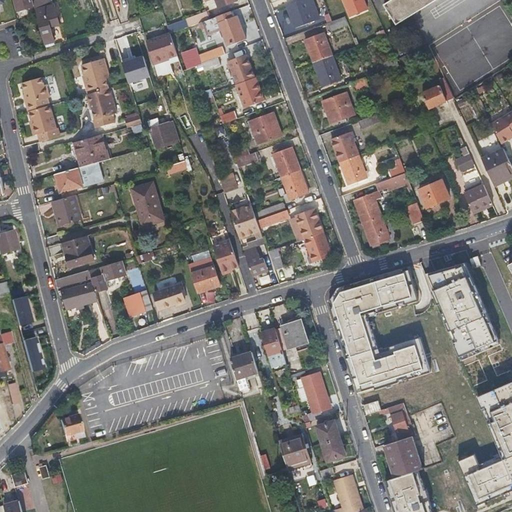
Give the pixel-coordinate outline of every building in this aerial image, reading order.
[(34,5),(33,0),(13,0),(16,10),(34,5)] [(33,0),(34,5),(45,45),(54,42),(51,27),(56,26),(55,22),(59,20),(55,8),(49,9),(46,0),(33,0)] [(284,0),(295,28),(319,19),(317,13),(312,14),(305,0),(284,0)] [(305,0),(312,14),(317,13),(312,0),(305,0)] [(343,0),(348,17),(369,11),(366,0),(343,0)] [(392,0),(383,5),(396,25),(436,0),(392,0)] [(189,27),(210,19),(207,12),(186,20),(189,27)] [(230,12),(216,17),(219,23),(233,18),(230,12)] [(233,18),(219,23),(213,26),(215,33),(221,30),(227,46),(246,38),(237,16),(233,18)] [(332,21),(335,29),(347,24),(344,17),(332,21)] [(314,63),(332,56),(324,34),(305,40),(314,63)] [(178,57),(170,35),(146,42),(153,64),(168,60),(178,57)] [(222,47),(198,56),(201,63),(221,56),(225,54),(222,47)] [(197,63),(192,49),(184,52),(189,66),(197,63)] [(122,64),(128,84),(145,78),(137,53),(131,55),(132,58),(121,61),(122,64)] [(228,61),(236,84),(255,78),(246,55),(228,61)] [(221,56),(201,63),(202,66),(204,71),(223,63),(221,56)] [(341,79),(332,56),(314,63),(322,86),(341,79)] [(79,65),(83,77),(102,71),(101,69),(106,67),(103,58),(79,65)] [(396,60),(395,59),(383,63),(385,71),(398,66),(396,60)] [(83,77),(87,95),(107,89),(105,80),(102,71),(83,77)] [(25,96),(46,89),(45,84),(42,85),(39,76),(21,82),(24,94),(25,96)] [(255,78),(236,84),(245,108),(263,101),(255,78)] [(355,83),(358,90),(367,86),(364,78),(355,82),(355,83)] [(453,99),(443,78),(439,80),(441,86),(422,94),(428,109),(453,99)] [(28,112),(49,106),(46,97),(48,96),(46,89),(25,96),(27,102),(25,103),(28,112)] [(107,89),(87,95),(94,119),(92,120),(95,128),(115,122),(113,114),(117,113),(110,89),(107,89)] [(346,92),(322,101),(331,124),(354,116),(346,92)] [(36,134),(39,141),(60,136),(58,128),(56,129),(49,106),(28,112),(34,134),(36,134)] [(234,111),(220,116),(222,124),(237,119),(234,111)] [(511,111),(491,124),(501,144),(509,139),(507,136),(511,132),(511,111)] [(273,112),(249,120),(258,144),(282,135),(273,112)] [(125,119),(127,127),(135,124),(141,123),(139,115),(125,119)] [(158,118),(148,121),(150,128),(160,124),(158,118)] [(369,119),(359,122),(361,130),(372,126),(372,125),(369,119)] [(180,146),(171,121),(160,124),(150,128),(158,153),(180,146)] [(138,131),(143,129),(141,123),(135,124),(138,131)] [(102,134),(76,142),(83,167),(109,159),(102,134)] [(332,141),(341,163),(359,156),(350,134),(332,141)] [(469,155),(464,145),(459,148),(464,158),(469,155)] [(247,146),(232,152),(235,160),(250,154),(247,146)] [(273,154),(281,177),(300,170),(291,147),(273,154)] [(503,150),(481,160),(492,183),(506,177),(508,180),(511,178),(511,167),(508,160),(503,150)] [(259,161),(256,152),(250,154),(235,160),(238,168),(259,161)] [(464,158),(455,161),(461,173),(474,166),(469,155),(464,158)] [(359,156),(341,163),(349,186),(367,179),(359,156)] [(167,179),(188,172),(184,159),(179,161),(156,170),(157,172),(166,200),(175,197),(171,184),(169,185),(167,179)] [(76,169),(54,175),(59,192),(81,186),(76,169)] [(300,170),(281,177),(290,201),(309,194),(300,170)] [(395,186),(396,189),(409,184),(405,173),(392,178),(395,186)] [(219,179),(223,193),(224,194),(232,191),(226,176),(219,179)] [(506,177),(492,183),(493,186),(508,180),(506,177)] [(387,180),(376,184),(379,192),(395,186),(392,178),(387,180)] [(420,190),(427,208),(449,199),(441,181),(420,190)] [(463,190),(465,194),(483,185),(481,182),(463,190)] [(151,183),(130,188),(141,226),(162,220),(151,183)] [(473,214),(492,205),(483,185),(465,194),(473,214)] [(363,224),(381,217),(375,201),(373,194),(355,201),(363,224)] [(76,195),(54,202),(60,226),(82,220),(76,195)] [(283,201),(268,207),(271,216),(286,210),(283,201)] [(412,225),(424,220),(417,202),(405,207),(412,225)] [(251,205),(246,207),(250,217),(249,218),(254,234),(256,240),(262,238),(259,230),(256,221),(253,212),(251,205)] [(250,217),(246,207),(230,214),(239,239),(254,234),(249,218),(250,217)] [(268,207),(253,212),(256,221),(271,216),(268,207)] [(303,239),(323,232),(315,209),(295,217),(303,239)] [(289,219),(286,210),(271,216),(274,224),(289,219)] [(271,216),(256,221),(259,230),(274,224),(271,216)] [(389,240),(381,217),(363,224),(371,246),(389,240)] [(0,228),(0,252),(18,248),(13,230),(1,233),(0,228)] [(331,255),(323,232),(303,239),(310,255),(306,257),(308,262),(312,261),(312,262),(331,255)] [(87,235),(64,242),(71,267),(95,259),(87,235)] [(299,246),(298,241),(289,244),(292,249),(299,246)] [(238,268),(229,242),(212,247),(221,274),(231,270),(238,268)] [(267,271),(264,262),(260,263),(254,248),(243,252),(252,277),(267,271)] [(274,249),(267,252),(274,271),(280,269),(274,249)] [(125,253),(127,259),(134,257),(132,251),(125,253)] [(147,261),(145,254),(135,257),(138,264),(147,261)] [(481,266),(478,256),(469,258),(473,269),(481,266)] [(190,273),(196,293),(219,285),(210,257),(187,265),(187,266),(190,273)] [(92,286),(94,293),(107,288),(105,281),(126,274),(123,266),(117,267),(115,263),(94,269),(88,271),(90,278),(91,283),(92,286)] [(129,279),(138,276),(135,268),(127,271),(129,279)] [(90,278),(88,271),(55,281),(56,288),(77,282),(90,278)] [(9,293),(6,281),(0,282),(0,296),(10,294),(9,293)] [(91,283),(79,286),(63,290),(63,291),(60,292),(65,310),(75,307),(76,310),(83,308),(82,305),(97,300),(94,293),(92,286),(91,283)] [(178,284),(157,291),(162,307),(183,300),(178,284)] [(17,290),(9,293),(10,294),(11,300),(20,298),(17,290)] [(455,346),(433,294),(352,330),(380,395),(387,392),(388,395),(399,390),(398,388),(403,386),(461,360),(455,346)] [(141,298),(125,303),(124,303),(129,317),(130,316),(146,311),(141,298)] [(281,323),(283,328),(288,347),(289,349),(308,342),(301,317),(281,323)] [(276,330),(275,328),(261,332),(273,372),(277,371),(275,367),(286,363),(282,350),(276,330)] [(288,347),(283,328),(276,330),(282,350),(288,347)] [(12,331),(0,334),(0,375),(5,374),(4,370),(9,369),(2,345),(14,342),(12,331)] [(31,332),(21,336),(27,357),(38,353),(31,332)] [(461,360),(461,361),(466,359),(459,344),(455,346),(461,360)] [(258,372),(252,352),(229,359),(241,395),(249,392),(245,376),(258,372)] [(461,361),(461,360),(403,386),(412,405),(469,380),(461,361)] [(480,360),(466,364),(472,385),(486,381),(480,360)] [(290,371),(301,371),(301,363),(290,363),(290,371)] [(330,407),(319,373),(296,380),(299,388),(305,387),(313,412),(330,407)] [(478,387),(511,467),(511,391),(505,375),(478,387)] [(14,382),(6,384),(12,404),(20,402),(14,382)] [(476,397),(474,390),(458,397),(460,404),(476,397)] [(400,393),(387,397),(390,407),(403,402),(400,393)] [(381,399),(377,400),(380,410),(390,407),(387,397),(381,399)] [(377,400),(363,405),(366,415),(378,411),(380,410),(377,400)] [(390,407),(380,410),(378,411),(380,416),(405,408),(403,402),(390,407)] [(287,416),(301,412),(299,405),(285,410),(287,416)] [(390,437),(392,443),(412,436),(414,435),(406,411),(392,416),(397,434),(390,437)] [(302,415),(304,423),(310,421),(307,413),(302,415)] [(80,414),(61,419),(67,440),(85,436),(80,414)] [(317,426),(323,443),(340,437),(335,421),(317,426)] [(287,468),(288,471),(304,466),(303,464),(311,461),(302,433),(279,441),(281,447),(287,468)] [(412,436),(392,443),(385,445),(387,452),(415,443),(412,436)] [(340,437),(323,443),(328,460),(346,454),(340,437)] [(415,443),(387,452),(395,478),(423,468),(415,443)] [(281,447),(258,453),(265,475),(287,468),(281,447)] [(50,475),(46,463),(39,465),(43,477),(50,475)] [(319,471),(321,477),(334,473),(332,467),(319,471)] [(427,477),(424,468),(423,468),(395,479),(398,488),(427,477)] [(24,470),(11,474),(14,486),(28,481),(24,470)] [(361,503),(351,474),(334,479),(343,508),(361,503)] [(461,511),(455,495),(440,500),(443,511),(497,511),(496,506),(479,511),(467,511),(467,510),(461,511)] [(22,511),(19,500),(13,502),(16,511),(22,511)] [(16,511),(13,502),(4,505),(6,511),(16,511)]
